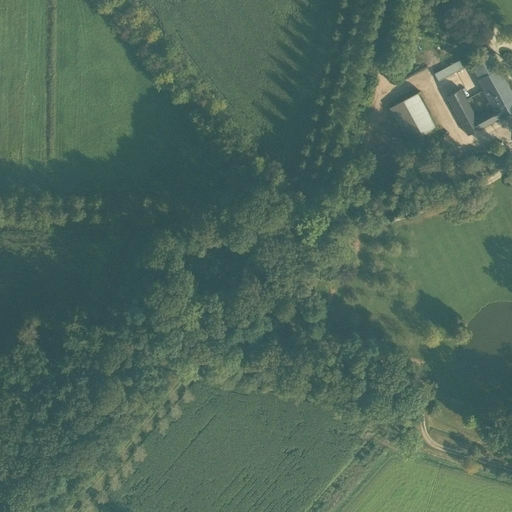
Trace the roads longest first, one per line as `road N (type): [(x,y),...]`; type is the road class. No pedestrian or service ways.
road 1 (track): [(316,216),(72,511)]
road 2 (track): [(330,219),(306,318),(416,396),(428,441),(511,468)]
road 3 (track): [(0,204),(299,211)]
road 4 (track): [(109,0),(286,209)]
road 5 (track): [(324,217),(365,145),(400,0)]
road 6 (track): [(381,97),(419,78),(458,155),(511,125)]
